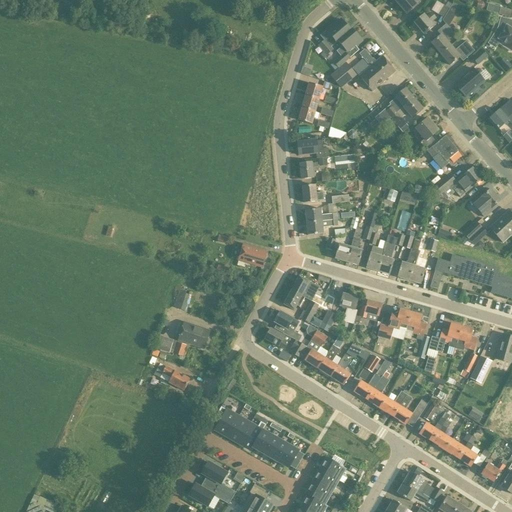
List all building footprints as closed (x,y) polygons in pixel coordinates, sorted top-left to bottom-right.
[(416,4),(420,0),(394,0),(406,14),(417,5),(416,4)] [(442,21),(446,25),(437,32),(440,35),(431,43),(440,54),(450,46),(447,41),(455,35),(448,27),(461,6),(453,3),(442,21)] [(449,8),(444,5),(438,14),(439,15),(443,18),(449,8)] [(499,14),(498,15),(510,18),(511,10),(500,7),(499,14)] [(430,23),(435,18),(431,13),(426,18),(423,15),(414,23),(423,34),(433,26),(430,23)] [(499,27),(493,36),(502,41),(500,44),(502,45),(503,47),(509,51),(511,51),(511,21),(501,18),(499,27)] [(336,43),(336,42),(337,41),(350,31),(350,30),(341,20),(327,31),(332,37),(327,42),(325,40),(318,46),(323,52),(320,55),(323,58),(333,50),(331,47),(336,43)] [(359,50),(354,45),(360,40),(351,29),(350,30),(350,31),(337,41),(346,51),(333,62),(338,68),(345,63),(350,58),(359,50)] [(455,51),(450,46),(440,54),(449,65),(459,57),(462,61),(471,54),(468,51),(469,50),(467,48),(470,46),(466,41),(455,51)] [(370,67),(374,72),(375,71),(384,81),(395,72),(382,57),(375,62),(364,50),(359,54),(370,67)] [(472,59),(477,65),(478,66),(487,57),(481,50),(472,59)] [(338,68),(330,76),(340,88),(341,87),(355,75),(345,63),(338,68)] [(302,72),(311,75),(313,69),(304,66),(302,72)] [(372,92),(384,81),(375,71),(374,72),(370,67),(359,77),(372,92)] [(466,98),(485,81),(473,68),(454,85),(466,98)] [(308,84),(305,96),(319,100),(322,88),(308,84)] [(381,126),(390,119),(413,99),(405,89),(394,98),(395,98),(389,104),(390,105),(374,118),(381,126)] [(305,96),(301,108),(315,112),(319,100),(305,96)] [(325,96),(323,102),(335,105),(336,100),(325,96)] [(422,109),(413,99),(390,119),(395,124),(402,119),(401,118),(407,113),(411,118),(422,109)] [(511,104),(509,101),(489,119),(498,129),(508,121),(511,125),(511,104)] [(311,124),(315,112),(301,108),(297,120),(311,124)] [(332,117),(333,112),(321,108),(320,114),(332,117)] [(419,143),(426,152),(438,143),(432,136),(437,131),(427,119),(415,129),(424,139),(419,143)] [(325,128),(328,129),(330,124),(318,120),(317,126),(325,128)] [(502,137),(508,144),(511,140),(511,133),(510,130),(502,137)] [(445,137),(438,143),(426,152),(432,159),(438,153),(445,162),(457,152),(445,137)] [(298,155),(317,153),(317,158),(318,158),(329,157),(328,148),(322,149),(321,141),(315,142),(315,140),(297,142),(298,155)] [(356,155),(335,156),(336,165),(356,164),(356,155)] [(312,171),(318,170),(317,163),(311,164),(311,163),(300,164),(301,179),(313,178),(312,171)] [(472,187),(481,180),(471,168),(463,175),(462,175),(453,182),(448,175),(433,188),(438,195),(439,195),(442,198),(446,195),(448,197),(460,187),(465,193),(472,187)] [(315,186),(302,187),(304,203),(317,202),(317,201),(324,200),(323,192),(316,193),(315,186)] [(386,200),(394,203),(398,192),(390,190),(386,200)] [(400,200),(416,205),(419,195),(404,190),(400,200)] [(492,208),(500,201),(495,195),(496,194),(492,190),(491,191),(490,190),(481,197),(485,201),(482,203),(484,205),(478,210),(484,217),(493,210),(492,208)] [(337,204),(339,203),(349,202),(349,195),(331,197),(332,204),(337,204)] [(305,211),(306,223),(337,220),(337,214),(338,214),(337,204),(332,204),(328,205),(330,214),(321,215),(320,209),(305,211)] [(502,243),(511,234),(511,215),(508,211),(489,228),(502,243)] [(368,226),(374,227),(376,214),(371,212),(368,226)] [(323,234),(322,227),(338,226),(337,220),(306,223),(308,235),(323,234)] [(464,235),(468,240),(482,228),(477,222),(464,235)] [(366,226),(362,239),(369,241),(372,233),(373,229),(366,226)] [(356,228),(355,230),(353,241),(351,248),(350,247),(346,262),(358,266),(362,251),(356,249),(361,235),(362,230),(356,228)] [(487,234),(482,228),(468,240),(464,245),(472,248),(487,234)] [(440,235),(451,240),(453,235),(442,230),(440,235)] [(395,245),(402,247),(406,233),(399,231),(395,245)] [(372,233),(369,241),(368,244),(375,246),(378,235),(372,233)] [(407,236),(403,247),(410,249),(413,238),(407,236)] [(387,242),(384,250),(382,257),(377,272),(389,275),(394,260),(388,258),(390,252),(392,243),(393,238),(388,237),(387,242)] [(327,250),(332,251),(336,240),(329,238),(326,249),(327,250)] [(430,239),(427,250),(435,252),(438,242),(430,239)] [(335,259),(346,262),(350,247),(339,244),(335,259)] [(397,277),(408,281),(419,245),(414,244),(412,250),(411,250),(409,257),(407,264),(401,262),(397,277)] [(262,268),(267,251),(243,245),(240,255),(239,261),(262,268)] [(424,247),(419,245),(408,281),(420,284),(425,269),(419,268),(422,258),(423,253),(423,252),(424,247)] [(366,268),(377,272),(382,257),(370,253),(366,268)] [(469,280),(492,287),(490,293),(511,299),(511,279),(496,275),(498,269),(486,265),(486,264),(465,258),(465,259),(452,255),(450,263),(438,260),(430,287),(437,289),(442,272),(469,280)] [(299,276),(291,290),(305,298),(310,288),(307,287),(310,282),(299,276)] [(178,291),(173,307),(184,311),(189,295),(185,293),(186,289),(181,287),(179,292),(178,291)] [(300,307),(305,298),(291,290),(284,305),(294,311),(297,305),(300,307)] [(357,311),(355,310),(358,298),(343,294),(340,306),(348,309),(344,322),(353,324),(357,311)] [(309,323),(319,305),(311,301),(306,312),(303,311),(299,318),(309,323)] [(378,317),(381,305),(368,301),(366,307),(363,306),(360,317),(356,316),(355,322),(360,323),(361,318),(366,319),(368,314),(378,317)] [(390,341),(394,329),(405,332),(411,313),(400,310),(398,317),(391,315),(389,325),(381,323),(377,334),(376,337),(378,338),(390,341)] [(330,327),(337,315),(328,311),(321,323),(330,327)] [(280,312),(274,322),(277,324),(288,330),(288,329),(290,325),(296,328),(299,322),(293,319),(280,312)] [(412,334),(417,335),(416,339),(422,341),(417,357),(424,360),(430,339),(423,337),(427,325),(420,323),(422,316),(411,313),(405,332),(404,338),(407,339),(411,337),(412,334)] [(371,332),(377,334),(381,323),(375,321),(371,332)] [(178,340),(204,349),(210,331),(184,323),(178,340)] [(437,351),(441,352),(444,343),(449,344),(449,347),(456,349),(462,327),(451,324),(449,331),(443,329),(437,351)] [(304,336),(308,331),(301,325),(297,330),(304,336)] [(473,330),(462,327),(456,349),(463,351),(464,348),(474,351),(477,339),(471,337),(473,330)] [(276,345),(279,346),(285,349),(288,343),(291,338),(286,335),(285,337),(271,329),(265,339),(272,342),(272,343),(272,344),(272,345),(273,345),(273,346),(274,346),(275,346),(276,345)] [(285,334),(286,335),(291,338),(298,342),(302,336),(294,332),(288,329),(288,330),(285,334)] [(306,349),(311,352),(305,360),(310,363),(309,364),(318,369),(325,358),(317,353),(323,342),(327,337),(317,331),(306,349)] [(171,354),(176,340),(165,336),(160,350),(171,354)] [(496,359),(511,363),(511,357),(511,338),(503,336),(496,359)] [(322,372),(330,377),(337,366),(332,363),(335,357),(333,355),(336,351),(337,352),(345,340),(339,337),(325,358),(318,369),(322,372)] [(306,347),(296,341),(293,347),(294,348),(292,353),(299,357),(306,347)] [(183,356),(186,345),(178,342),(174,353),(183,356)] [(349,351),(346,356),(345,355),(338,366),(337,366),(330,377),(331,378),(331,377),(336,380),(335,380),(343,385),(351,375),(343,370),(349,359),(353,353),(349,351)] [(460,376),(467,379),(478,357),(471,353),(460,376)] [(372,355),(364,368),(372,373),(380,360),(372,355)] [(431,373),(435,359),(428,357),(424,371),(431,373)] [(480,357),(470,379),(480,384),(491,362),(480,357)] [(184,390),(190,379),(175,371),(166,366),(165,368),(159,365),(154,375),(161,378),(163,373),(171,377),(169,382),(184,390)] [(361,396),(367,400),(381,378),(376,376),(370,387),(361,381),(353,392),(361,397),(361,396)] [(230,390),(236,381),(230,377),(224,387),(230,390)] [(385,382),(381,378),(367,400),(373,404),(373,405),(379,409),(387,398),(379,393),(385,382)] [(432,383),(439,385),(443,387),(445,381),(434,378),(432,383)] [(399,406),(393,417),(399,421),(406,426),(413,415),(405,410),(409,405),(412,399),(407,395),(402,401),(399,406)] [(399,406),(387,398),(379,409),(386,413),(387,413),(393,417),(399,406)] [(434,402),(423,418),(429,421),(439,406),(434,402)] [(227,437),(238,417),(221,407),(216,416),(221,419),(215,430),(227,437)] [(418,407),(414,413),(420,417),(424,411),(418,407)] [(473,408),(469,416),(480,422),(484,414),(473,408)] [(238,417),(227,437),(239,444),(250,424),(238,417)] [(426,438),(432,442),(447,421),(442,418),(435,429),(426,423),(419,434),(426,439),(426,438)] [(250,424),(239,444),(251,450),(253,447),(262,431),(266,425),(260,421),(256,427),(250,424)] [(450,424),(447,421),(432,442),(439,446),(439,447),(445,451),(452,440),(444,434),(450,424)] [(253,447),(262,453),(271,436),(262,431),(253,447)] [(463,440),(468,443),(471,437),(466,434),(463,440)] [(280,441),(271,436),(262,453),(270,458),(280,441)] [(468,443),(465,448),(458,458),(465,463),(464,463),(471,467),(478,456),(470,451),(476,440),(471,437),(468,443)] [(465,448),(452,440),(445,451),(452,456),(452,455),(458,458),(465,448)] [(279,463),(289,446),(280,441),(270,458),(279,463)] [(288,468),(294,459),(299,462),(303,455),(289,446),(279,463),(288,468)] [(319,471),(339,482),(346,469),(327,458),(319,471)] [(500,463),(496,469),(488,464),(481,474),(494,482),(500,472),(501,473),(505,466),(505,467),(508,463),(503,459),(500,463)] [(203,482),(232,499),(235,492),(221,484),(227,474),(220,470),(221,468),(215,465),(214,466),(208,462),(201,474),(206,477),(203,482)] [(511,463),(507,472),(510,474),(501,487),(511,493),(511,463)] [(418,468),(414,475),(418,477),(422,471),(418,468)] [(313,482),(332,494),(339,482),(319,471),(313,482)] [(427,483),(423,481),(410,473),(404,483),(428,498),(429,498),(431,493),(425,490),(428,485),(427,483)] [(232,499),(203,482),(200,488),(195,485),(188,496),(195,500),(194,501),(201,504),(201,503),(208,507),(214,496),(228,505),(232,499)] [(308,496),(325,506),(332,494),(313,482),(305,495),(308,496)] [(410,502),(414,496),(425,503),(428,498),(404,483),(397,494),(410,502)] [(248,508),(255,511),(268,511),(272,506),(261,499),(265,493),(253,486),(249,493),(255,496),(248,508)] [(435,487),(431,493),(429,498),(437,503),(444,493),(435,487)] [(42,504),(37,502),(40,497),(35,495),(27,511),(44,511),(46,509),(41,507),(42,504)] [(325,506),(308,496),(301,508),(307,511),(324,511),(327,507),(325,506)] [(454,511),(459,505),(447,497),(439,509),(440,510),(438,511),(454,511)] [(393,501),(387,511),(403,511),(406,509),(393,501)]
